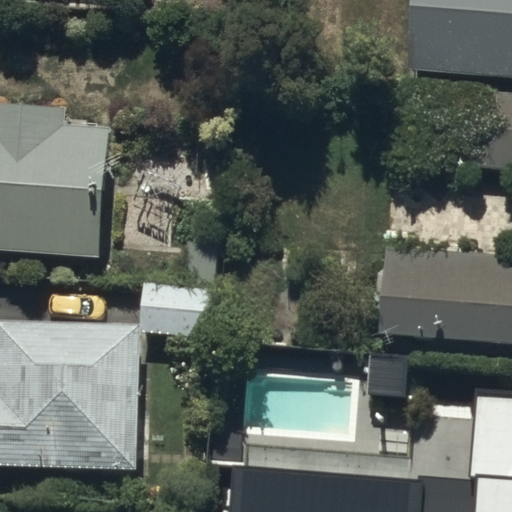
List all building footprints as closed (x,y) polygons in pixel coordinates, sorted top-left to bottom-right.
[(511,0),(417,0),(412,82),(511,87),(511,0)] [(0,260),(101,268),(111,140),(66,136),(67,117),(0,111),(0,260)] [(511,139),(469,137),(467,176),(511,178),(511,139)] [(511,260),(388,253),(382,352),(511,360),(511,260)] [(224,294),(147,291),(146,344),(223,347),(224,294)] [(0,478),(139,481),(142,339),(0,336),(0,478)] [(511,374),(396,367),(389,473),(511,481),(511,374)]
